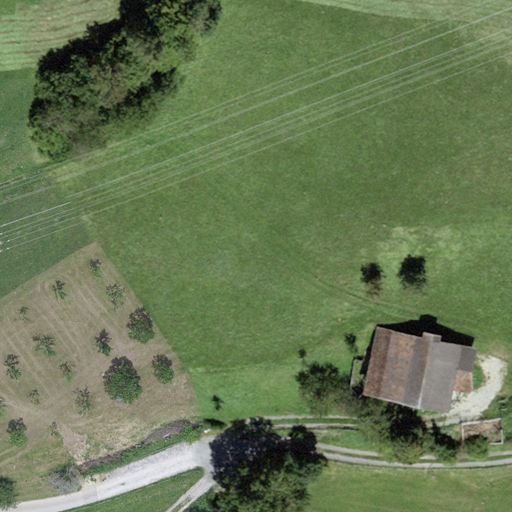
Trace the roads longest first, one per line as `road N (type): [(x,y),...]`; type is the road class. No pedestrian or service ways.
road 1 (track): [(227,448),(269,442),(375,459),(511,458)]
road 2 (residential): [(0,509),(85,496),(227,448)]
